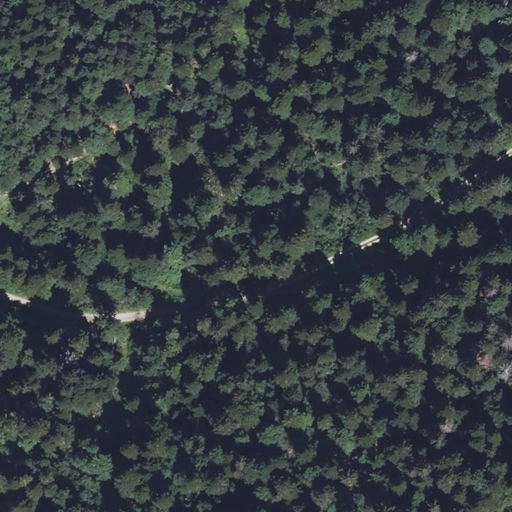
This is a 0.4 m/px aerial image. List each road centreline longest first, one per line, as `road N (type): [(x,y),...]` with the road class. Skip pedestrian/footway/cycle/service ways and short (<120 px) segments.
road 1 (track): [(0,293),(97,320),(219,302),(338,255),(511,154)]
road 2 (track): [(267,288),(314,287),(511,232)]
road 3 (track): [(0,209),(22,245),(48,261),(219,302)]
